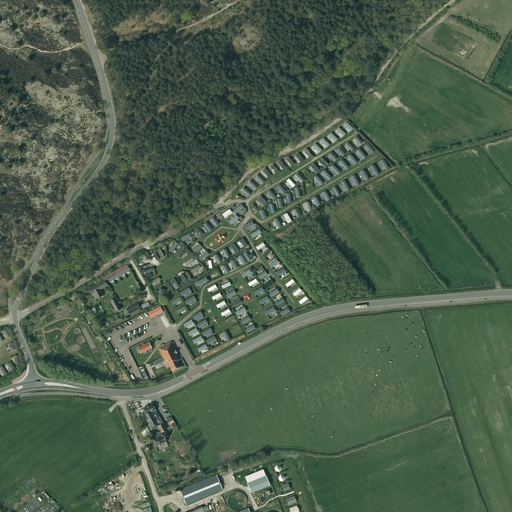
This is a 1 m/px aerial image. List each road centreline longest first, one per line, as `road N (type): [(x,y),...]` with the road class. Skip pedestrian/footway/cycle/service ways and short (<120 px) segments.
road 1 (tertiary): [(121,393),(170,384),(315,313),(511,292)]
road 2 (tertiary): [(14,318),(40,251),(110,143),(106,90),(77,0)]
road 3 (track): [(453,0),(400,44),(350,110),(260,162),(217,204)]
road 4 (unclassified): [(217,204),(14,318)]
road 5 (unclassified): [(161,511),(121,393)]
